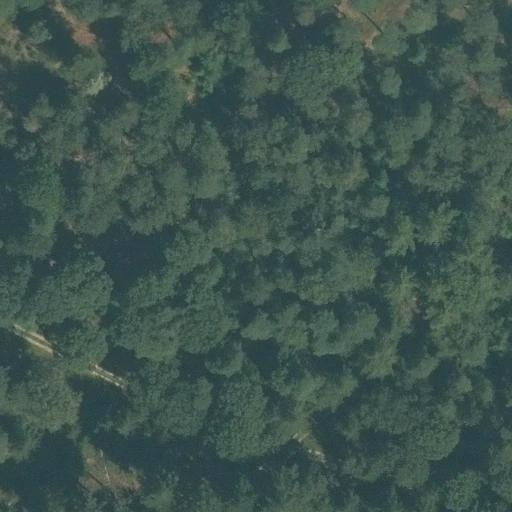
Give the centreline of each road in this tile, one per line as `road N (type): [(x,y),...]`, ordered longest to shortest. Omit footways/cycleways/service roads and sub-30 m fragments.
road 1 (track): [(26,340),(407,0)]
road 2 (track): [(0,323),(45,351),(424,511)]
road 3 (track): [(511,259),(237,511)]
